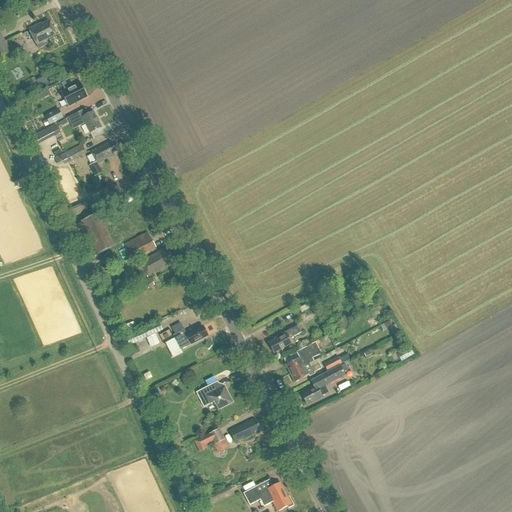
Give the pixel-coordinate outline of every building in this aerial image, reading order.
[(5,12),(8,17),(17,12),(14,7),(5,12)] [(30,32),(37,45),(39,50),(48,46),(45,41),(55,36),(49,24),(41,28),(40,26),(30,32)] [(0,61),(15,54),(9,43),(5,45),(2,39),(0,39),(0,61)] [(81,83),(61,94),(68,108),(88,97),(81,83)] [(90,100),(99,96),(98,93),(93,95),(90,89),(86,91),(90,100)] [(42,123),(45,129),(63,119),(58,109),(44,116),(47,120),(42,123)] [(81,127),(85,125),(90,134),(101,129),(93,112),(88,114),(86,109),(75,115),(81,127)] [(58,131),(56,125),(29,140),(31,145),(58,131)] [(116,152),(111,142),(91,152),(97,164),(114,155),(113,153),(116,152)] [(64,165),(86,154),(81,145),(60,156),(64,165)] [(99,168),(92,171),(95,177),(102,173),(99,168)] [(130,204),(138,200),(136,195),(127,199),(130,204)] [(85,202),(64,211),(63,211),(67,219),(68,219),(89,211),(85,202)] [(125,245),(133,260),(155,248),(147,233),(125,245)] [(167,251),(166,249),(140,263),(149,278),(171,266),(170,264),(173,262),(168,251),(167,251)] [(144,284),(147,289),(153,285),(150,280),(144,284)] [(298,309),(301,314),(310,308),(307,304),(298,309)] [(125,339),(129,347),(163,331),(159,323),(125,339)] [(287,332),(285,333),(285,332),(274,339),(275,341),(269,344),(273,353),(291,344),(288,338),(290,337),(291,338),(302,333),(298,326),(287,332)] [(203,328),(187,336),(184,331),(173,336),(180,350),(207,337),(203,328)] [(161,333),(166,344),(174,340),(169,329),(161,333)] [(286,365),(290,374),(310,364),(308,360),(320,354),(315,343),(301,350),(304,356),(286,365)] [(396,354),(400,362),(409,356),(405,349),(396,354)] [(323,365),(326,370),(339,363),(336,358),(323,365)] [(290,374),(295,383),(308,376),(321,369),(318,363),(311,367),(310,364),(290,374)] [(302,396),(306,405),(322,397),(321,396),(328,393),(325,386),(345,376),(343,372),(347,369),(345,365),(340,367),(340,366),(311,382),(314,389),(302,396)] [(217,382),(196,393),(204,408),(214,402),(218,410),(232,403),(226,390),(223,392),(217,382)] [(150,393),(154,402),(159,400),(158,396),(163,394),(160,388),(150,393)] [(229,431),(235,444),(253,435),(252,433),(260,429),(256,421),(254,422),(252,420),(229,431)] [(217,454),(228,449),(219,430),(194,442),(199,453),(207,449),(205,446),(212,443),(217,454)] [(243,494),(250,506),(260,500),(264,507),(272,503),(277,511),(287,507),(288,509),(293,506),(289,497),(287,498),(280,483),(266,490),(258,495),(255,488),(243,494)]
